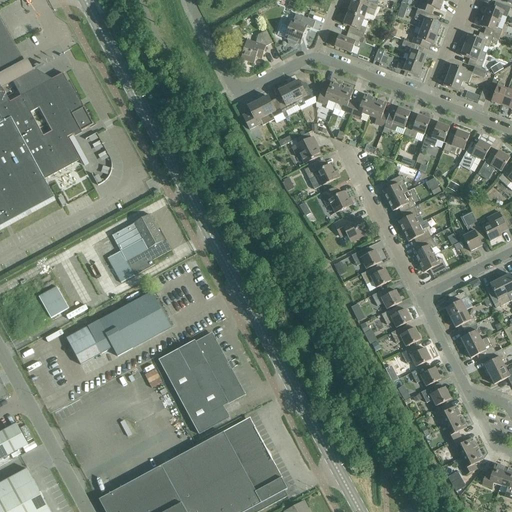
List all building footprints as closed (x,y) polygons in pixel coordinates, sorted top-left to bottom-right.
[(352,3),(348,14),(364,20),(366,13),(374,16),(378,6),(361,0),(360,0),(359,5),(352,3)] [(420,0),(417,9),(418,10),(424,12),(431,15),(434,9),(440,11),(444,0),(442,0),(425,0),(425,1),(423,0),(420,0)] [(488,6),(484,16),(500,22),(502,16),(507,18),(511,8),(496,3),(493,8),(488,6)] [(403,20),(408,7),(402,5),(397,17),(403,20)] [(418,28),(421,29),(437,36),(441,25),(436,23),(438,17),(431,15),(424,12),(418,10),(414,19),(420,22),(418,28)] [(350,28),(348,33),(361,38),(363,39),(367,29),(361,27),(364,20),(348,14),(343,25),(350,28)] [(315,22),(304,18),(296,15),(293,21),(291,21),(284,39),(287,41),(288,44),(294,46),(297,44),(300,45),(307,27),(313,29),(315,22)] [(485,29),(483,35),(498,40),(502,30),(497,29),(500,22),(484,16),(480,27),(485,29)] [(0,226),(54,197),(43,177),(78,158),(67,138),(80,131),(81,132),(93,125),(84,109),(82,109),(63,74),(53,79),(52,80),(34,69),(30,72),(25,63),(21,65),(0,25),(0,20),(1,20),(0,17),(0,226)] [(416,34),(412,44),(415,45),(428,50),(430,45),(433,46),(437,36),(421,29),(419,36),(416,34)] [(246,39),(237,44),(242,54),(241,60),(254,64),(256,58),(262,60),(266,47),(273,44),(267,31),(258,35),(256,44),(247,41),(246,39)] [(361,38),(348,33),(346,39),(339,36),(335,48),(351,54),(354,46),(357,48),(361,38)] [(469,35),(465,46),(481,52),(487,54),(489,49),(491,41),(497,44),(498,40),(483,35),(480,33),(478,39),(469,35)] [(409,55),(407,61),(422,67),(426,56),(413,51),(415,45),(412,44),(404,41),(401,47),(407,49),(405,54),(409,55)] [(481,52),(465,46),(461,56),(470,60),(468,65),(481,70),(487,54),(481,52)] [(380,64),(380,63),(385,65),(388,58),(383,56),(384,52),(378,50),(374,62),(380,64)] [(422,67),(407,61),(405,67),(398,64),(396,69),(418,77),(422,67)] [(452,66),(448,76),(463,82),(468,84),(472,74),(452,66)] [(474,68),(472,74),(484,78),(486,73),(474,68)] [(463,82),(448,76),(444,87),(462,94),(464,89),(461,88),(463,82)] [(298,81),(288,86),(296,102),(302,99),(304,103),(314,98),(307,84),(301,87),(298,81)] [(491,103),(501,107),(508,90),(503,89),(505,85),(493,81),(489,91),(488,94),(494,96),(491,103)] [(329,102),(336,104),(342,87),(331,83),(328,92),(322,89),(317,103),(327,106),(329,102)] [(281,97),(276,100),(283,114),(285,118),(288,117),(286,112),(293,109),(291,105),(296,102),(288,86),(278,92),(281,97)] [(341,112),(351,115),(356,102),(350,100),(353,91),(342,87),(336,104),(343,107),(341,112)] [(484,103),(488,94),(489,91),(483,89),(479,101),(484,103)] [(501,107),(511,110),(511,109),(511,92),(508,90),(501,107)] [(362,114),(369,117),(376,100),(364,96),(361,104),(356,102),(351,115),(360,119),(362,114)] [(268,97),(258,102),(269,123),(275,120),(274,118),(283,114),(276,100),(270,103),(268,97)] [(374,124),(384,128),(389,115),(384,113),(387,104),(376,100),(369,117),(376,120),(374,124)] [(269,123),(258,102),(248,107),(250,113),(242,117),(249,131),(252,129),(261,125),(262,127),(269,123)] [(389,115),(384,128),(395,133),(398,126),(404,129),(410,113),(398,108),(396,114),(391,111),(389,115)] [(424,136),(430,121),(418,116),(416,121),(410,119),(404,136),(415,140),(417,134),(424,136)] [(444,144),(450,128),(437,123),(436,129),(430,126),(423,143),(434,148),(437,141),(444,144)] [(464,151),(469,136),(457,131),(455,136),(450,134),(443,151),(454,155),(457,149),(464,151)] [(299,153),(304,162),(305,165),(320,157),(315,145),(316,144),(313,138),(311,139),(309,133),(290,143),(296,154),(299,153)] [(94,144),(98,149),(104,145),(101,140),(94,144)] [(471,143),(463,158),(459,166),(469,171),(476,158),(483,162),(491,147),(479,141),(477,146),(471,143)] [(106,151),(100,155),(104,160),(110,156),(106,151)] [(481,169),(477,175),(487,181),(495,169),(501,173),(510,159),(504,155),(499,152),(496,157),(491,153),(481,169)] [(405,156),(403,164),(412,166),(414,159),(405,156)] [(322,162),(307,169),(304,170),(314,190),(340,178),(338,175),(336,176),(330,166),(325,168),(322,162)] [(511,167),(510,166),(498,180),(507,187),(511,182),(511,167)] [(291,177),(284,180),(289,190),(296,186),(291,177)] [(383,192),(388,202),(403,194),(400,188),(405,186),(400,177),(386,184),(389,189),(383,192)] [(452,183),(450,189),(459,191),(461,185),(452,183)] [(330,205),(335,214),(353,205),(352,202),(349,203),(344,193),(339,195),(335,189),(321,196),(327,207),(330,205)] [(399,209),(401,215),(416,207),(411,198),(406,200),(403,194),(388,202),(393,212),(399,209)] [(399,223),(404,233),(419,225),(416,219),(420,217),(416,207),(401,215),(404,220),(399,223)] [(489,225),(483,228),(490,242),(502,236),(499,232),(507,228),(499,213),(493,216),(486,219),(489,225)] [(472,214),(463,218),(467,227),(466,228),(469,234),(463,237),(470,252),(482,246),(480,241),(485,239),(477,223),(472,214)] [(126,262),(134,277),(155,266),(152,262),(171,251),(165,240),(163,241),(150,216),(134,224),(145,245),(138,248),(141,253),(126,262)] [(347,235),(351,243),(368,234),(363,225),(364,225),(361,220),(351,225),(347,218),(334,225),(341,238),(347,235)] [(121,252),(108,259),(121,284),(134,277),(126,262),(141,253),(138,248),(145,245),(134,224),(112,236),(121,252)] [(414,240),(417,245),(431,238),(426,229),(422,231),(419,225),(404,233),(409,243),(414,240)] [(458,233),(450,235),(452,244),(459,242),(458,233)] [(414,253),(419,263),(434,256),(432,250),(436,248),(431,238),(417,245),(420,251),(414,253)] [(457,255),(463,253),(459,243),(453,245),(457,255)] [(363,264),(366,270),(381,263),(375,251),(370,254),(368,248),(352,256),(357,267),(363,264)] [(434,256),(419,263),(424,273),(430,271),(432,276),(447,269),(442,259),(437,261),(434,256)] [(373,282),(376,289),(391,281),(385,270),(380,272),(377,267),(361,275),(366,286),(373,282)] [(511,279),(510,275),(500,280),(508,295),(511,293),(511,279)] [(508,295),(500,280),(490,285),(493,290),(488,293),(496,309),(511,302),(508,295)] [(42,293),(51,316),(69,309),(60,286),(42,293)] [(384,304),(387,310),(402,303),(396,291),(391,294),(388,288),(372,296),(377,307),(384,304)] [(445,309),(450,319),(466,311),(473,307),(465,292),(457,296),(455,292),(448,296),(450,300),(448,301),(451,306),(445,309)] [(152,293),(70,336),(66,339),(81,366),(112,349),(117,357),(171,328),(152,293)] [(83,297),(85,302),(92,300),(90,294),(83,297)] [(359,303),(353,306),(361,321),(367,317),(359,303)] [(393,323),(396,329),(411,322),(405,310),(400,312),(398,307),(381,315),(387,326),(393,323)] [(461,326),(464,331),(477,325),(472,315),(469,317),(466,311),(450,319),(456,329),(461,326)] [(487,331),(495,327),(492,321),(484,325),(487,331)] [(369,323),(364,324),(369,341),(377,339),(375,329),(371,330),(369,323)] [(461,339),(466,349),(481,341),(478,335),(481,334),(477,325),(464,331),(466,336),(461,339)] [(391,334),(392,336),(396,344),(403,341),(406,348),(421,340),(415,329),(410,331),(407,326),(391,334)] [(195,342),(178,351),(159,361),(198,435),(229,419),(223,407),(244,396),(231,371),(234,369),(230,362),(227,364),(212,335),(196,344),(195,342)] [(487,357),(496,353),(493,347),(491,348),(486,338),(481,341),(466,349),(471,359),(476,356),(479,362),(487,357)] [(413,361),(416,368),(431,360),(425,349),(420,351),(417,346),(401,354),(407,365),(413,361)] [(484,365),(489,375),(505,368),(501,362),(506,359),(502,350),(496,353),(487,357),(490,363),(484,365)] [(145,368),(148,373),(157,368),(154,363),(145,368)] [(423,381),(426,388),(441,380),(435,368),(430,371),(427,366),(411,374),(417,384),(423,381)] [(510,384),(511,382),(511,369),(508,371),(509,372),(507,373),(505,368),(489,375),(494,385),(508,379),(510,384)] [(153,388),(164,384),(159,369),(147,373),(153,388)] [(433,401),(436,407),(451,400),(445,388),(440,390),(437,385),(421,393),(427,404),(433,401)] [(441,420),(445,426),(461,418),(456,407),(447,411),(445,406),(432,412),(437,422),(441,420)] [(444,435),(449,445),(461,438),(458,433),(467,429),(461,418),(445,426),(448,433),(444,435)] [(127,419),(123,421),(129,436),(134,434),(127,419)] [(161,466),(99,500),(105,511),(260,511),(288,497),(285,491),(287,490),(281,479),(279,480),(267,459),(270,457),(267,452),(264,453),(247,421),(161,467),(161,466)] [(0,433),(0,436),(10,455),(28,446),(16,424),(0,433)] [(0,460),(10,455),(0,436),(0,460)] [(458,452),(461,458),(477,450),(472,439),(464,443),(461,438),(449,445),(453,454),(458,452)] [(477,450),(461,458),(465,465),(460,467),(465,477),(477,470),(475,465),(483,461),(477,450)] [(493,484),(500,486),(506,469),(495,465),(492,474),(486,472),(482,485),(492,489),(493,484)] [(511,471),(506,469),(500,486),(508,489),(506,493),(507,494),(506,498),(511,499),(511,471)] [(0,484),(0,511),(49,511),(27,470),(0,484)] [(459,470),(449,476),(459,491),(468,485),(459,470)] [(308,511),(304,503),(303,503),(286,511),(308,511)]
